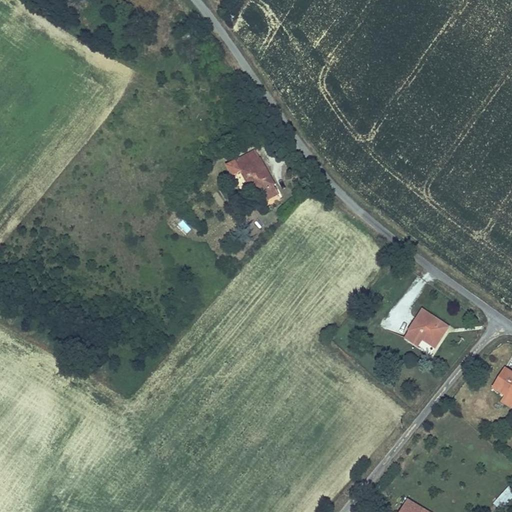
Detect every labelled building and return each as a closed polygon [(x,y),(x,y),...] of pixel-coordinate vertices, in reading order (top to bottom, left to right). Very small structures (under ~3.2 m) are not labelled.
[(274,183),(257,150),(226,166),(244,199),(260,191),(266,201),(277,195),(272,184),(274,183)] [(177,225),(187,233),(192,227),(182,220),(177,225)] [(436,350),(450,328),(423,311),(409,333),(423,342),(436,350)] [(404,339),(419,349),(423,342),(409,333),(404,339)] [(511,373),(505,369),(493,389),(505,396),(501,402),(511,408),(511,373)] [(497,500),(505,506),(511,496),(511,487),(508,485),(497,500)] [(425,511),(409,502),(403,511),(425,511)] [(377,511),(380,508),(372,503),(367,511),(377,511)]
